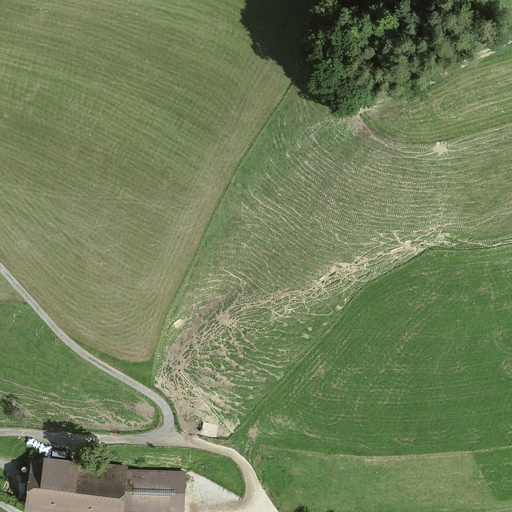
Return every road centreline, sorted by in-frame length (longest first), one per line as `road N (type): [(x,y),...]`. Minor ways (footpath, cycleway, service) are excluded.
road 1 (track): [(160,434),(170,419),(164,402),(84,354),(0,264)]
road 2 (track): [(341,98),(371,107),(421,91),(511,36)]
road 3 (track): [(0,432),(76,439),(160,434)]
road 4 (track): [(251,502),(251,478),(228,452),(160,434)]
